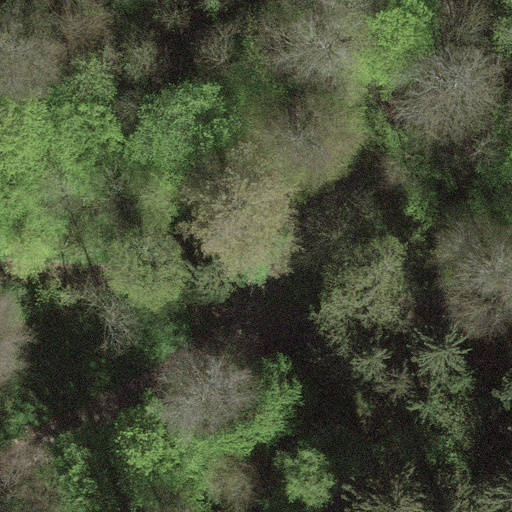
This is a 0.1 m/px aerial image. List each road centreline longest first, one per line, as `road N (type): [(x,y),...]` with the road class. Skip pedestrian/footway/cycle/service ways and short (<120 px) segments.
road 1 (track): [(0,479),(198,346),(264,317),(511,310)]
road 2 (track): [(264,317),(368,103),(412,38),(450,0)]
